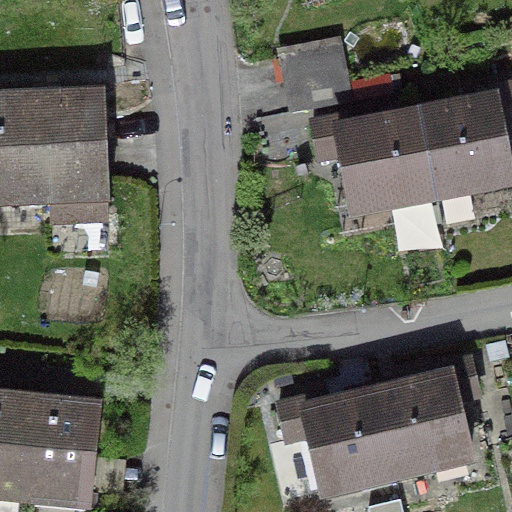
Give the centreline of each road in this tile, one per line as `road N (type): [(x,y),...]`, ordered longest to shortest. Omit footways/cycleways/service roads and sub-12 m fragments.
road 1 (residential): [(211,348),(211,138),(197,0)]
road 2 (residential): [(211,348),(511,307)]
road 3 (residential): [(194,511),(211,348)]
